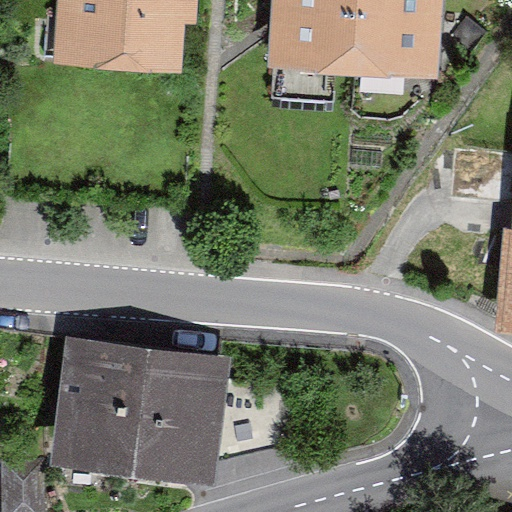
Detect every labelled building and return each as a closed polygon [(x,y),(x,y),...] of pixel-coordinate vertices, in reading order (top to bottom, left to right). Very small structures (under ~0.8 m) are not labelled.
[(192,0),(68,0),(63,70),(186,79),(192,0)] [(281,0),(275,75),(344,81),(349,0),(281,0)] [(349,0),(344,81),(442,88),(449,0),(349,0)] [(511,220),(499,342),(511,343),(511,220)] [(233,370),(72,343),(50,469),(212,497),(233,370)] [(56,511),(55,472),(14,473),(14,511),(56,511)]
